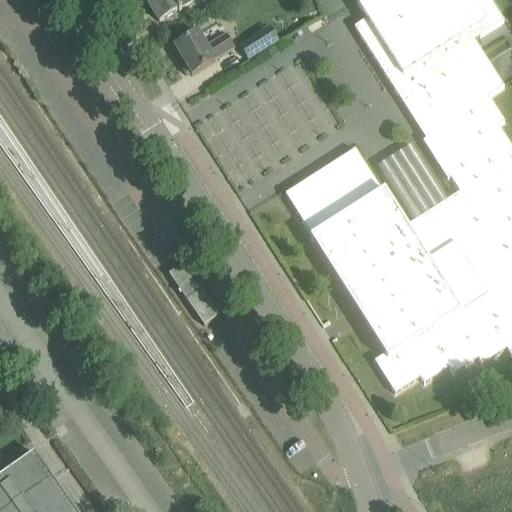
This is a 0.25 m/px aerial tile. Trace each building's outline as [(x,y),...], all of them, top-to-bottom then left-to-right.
[(145,0),(160,23),(178,12),(179,14),(182,12),(182,11),(196,2),(194,0),(145,0)] [(356,152),(286,197),(313,240),(311,241),(386,357),(375,364),(396,396),(421,381),(425,387),(449,371),(453,377),(478,361),(482,367),(507,351),(511,358),(511,356),(511,163),(508,157),(511,154),(511,149),(499,128),(505,125),(489,100),(504,90),(474,43),(504,24),(488,0),(368,0),(358,6),(368,22),(356,30),(427,142),(424,144),(448,183),(452,181),(461,195),(451,202),(416,224),(406,230),(400,222),(356,152)] [(270,30),(240,49),(248,63),(278,44),(270,30)] [(175,49),(193,78),(216,64),(215,62),(235,50),(227,37),(207,49),(199,35),(175,49)] [(381,170),(416,224),(451,202),(416,147),(381,170)] [(184,266),(170,277),(205,328),(219,318),(184,266)] [(75,511),(35,456),(32,458),(35,461),(0,485),(0,511),(75,511)]
